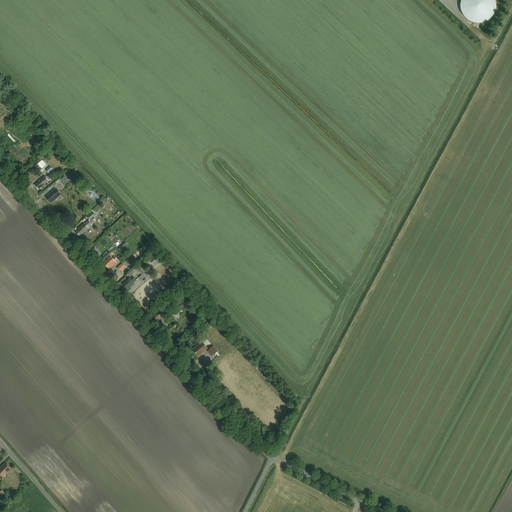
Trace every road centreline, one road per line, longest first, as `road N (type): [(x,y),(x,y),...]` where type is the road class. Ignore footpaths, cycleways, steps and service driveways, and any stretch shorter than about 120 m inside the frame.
road 1 (tertiary): [(272,455),(225,414),(0,166)]
road 2 (tertiary): [(388,511),(272,455)]
